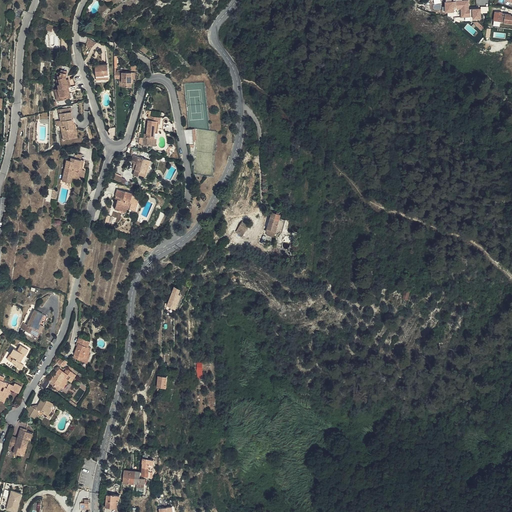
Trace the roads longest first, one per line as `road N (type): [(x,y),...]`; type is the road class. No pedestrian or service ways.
road 1 (residential): [(112,147),(62,332),(12,419)]
road 2 (tertiary): [(167,249),(202,221),(234,159),(237,80),(213,28),(237,0)]
road 3 (tertiary): [(94,511),(134,283),(167,249)]
road 4 (residential): [(112,147),(127,140),(145,83),(169,85),(188,190),(167,249)]
road 5 (residential): [(0,181),(35,0)]
road 6 (residential): [(84,0),(79,60),(112,147)]
